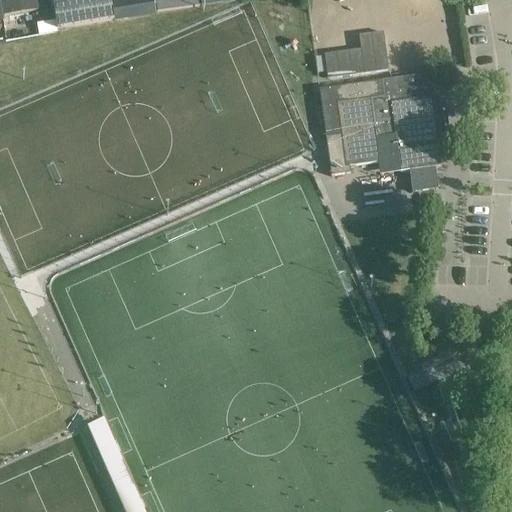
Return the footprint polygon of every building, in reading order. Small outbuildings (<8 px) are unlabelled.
[(10,0),(10,2),(1,4),(2,15),(38,11),(36,0),(27,0),(25,0),(24,0),(10,0)] [(52,0),(57,29),(115,20),(111,0),(52,0)] [(154,3),(115,11),(117,22),(156,14),(154,3)] [(327,80),(388,72),(383,34),(358,37),(360,50),(324,55),(327,80)] [(350,175),(348,167),(378,163),(375,140),(394,137),(396,153),(398,153),(401,174),(409,173),(412,194),(437,191),(434,169),(440,169),(437,148),(442,148),(432,75),(318,90),(330,178),(350,175)] [(432,203),(433,211),(440,210),(439,203),(432,203)] [(143,511),(103,421),(87,428),(124,511),(143,511)]
